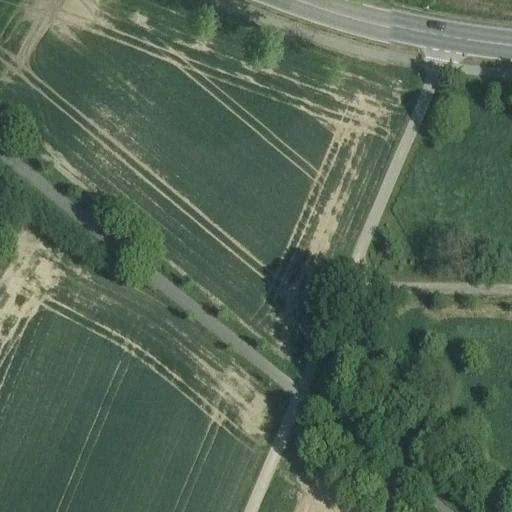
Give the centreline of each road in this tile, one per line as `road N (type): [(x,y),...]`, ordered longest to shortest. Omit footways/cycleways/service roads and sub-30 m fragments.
road 1 (unclassified): [(253,511),(449,39)]
road 2 (primary): [(309,0),(449,39)]
